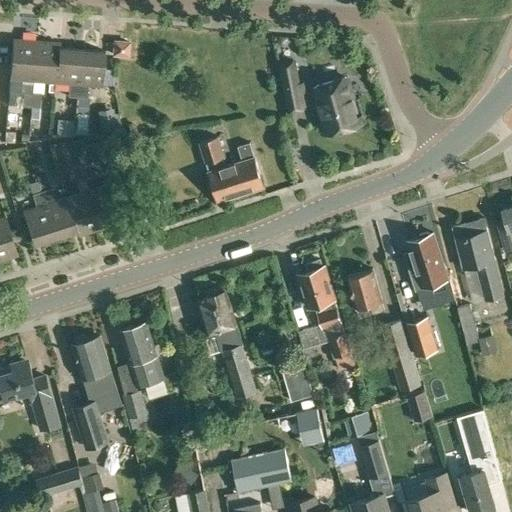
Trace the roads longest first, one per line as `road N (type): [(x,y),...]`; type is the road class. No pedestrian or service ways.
road 1 (tertiary): [(0,319),(224,248),(435,159)]
road 2 (residential): [(435,159),(373,22),(109,0)]
